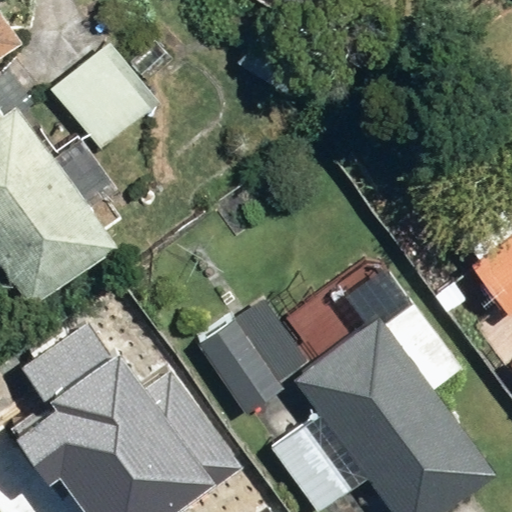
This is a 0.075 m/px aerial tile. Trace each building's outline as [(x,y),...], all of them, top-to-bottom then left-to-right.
[(0,0),(0,47),(29,30),(9,0),(0,0)] [(341,46),(268,6),(242,53),(316,93),(341,46)] [(118,27),(58,77),(104,133),(165,83),(118,27)] [(0,104),(0,243),(34,292),(120,233),(21,90),(0,104)] [(511,222),(478,247),(511,295),(511,222)] [(290,374),(389,511),(440,511),(496,472),(379,310),(290,374)] [(285,389),(235,320),(199,346),(248,415),(285,389)] [(137,394),(86,324),(27,366),(57,408),(15,438),(49,487),(63,477),(87,511),(174,511),(237,467),(168,372),(137,394)]
